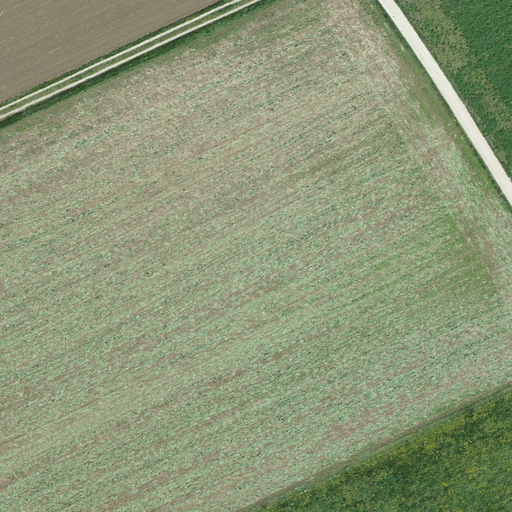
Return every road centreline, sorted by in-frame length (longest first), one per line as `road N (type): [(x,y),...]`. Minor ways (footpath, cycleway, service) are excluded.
road 1 (track): [(0,116),(247,0)]
road 2 (track): [(511,200),(387,0)]
